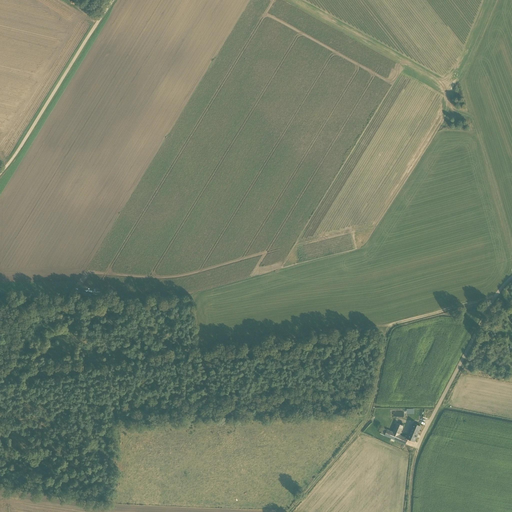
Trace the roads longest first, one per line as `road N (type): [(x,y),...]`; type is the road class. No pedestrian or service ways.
road 1 (track): [(388,325),(11,368)]
road 2 (track): [(493,0),(462,81),(511,247)]
road 3 (track): [(388,325),(366,419),(288,511)]
road 4 (unclassified): [(0,172),(112,0)]
road 5 (unclassified): [(416,451),(487,308),(511,276)]
road 6 (track): [(290,0),(448,88),(462,81)]
